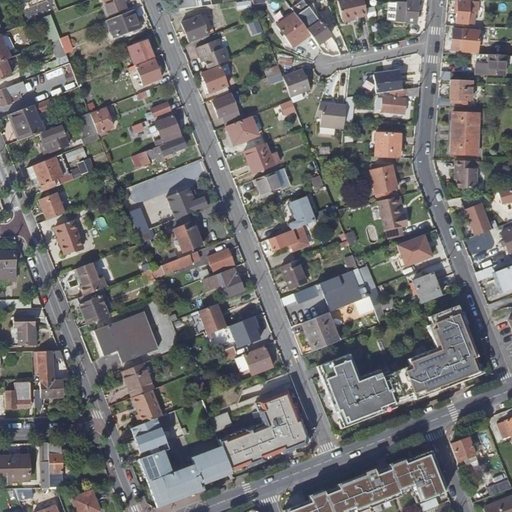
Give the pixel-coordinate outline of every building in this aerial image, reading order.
[(110,0),(111,1),(106,3),(110,12),(125,5),(124,2),(127,1),(126,0),(110,0)] [(366,15),(364,7),(364,6),(362,0),(337,0),(342,20),(343,20),(344,21),(351,20),(351,16),(358,15),(358,17),(366,15)] [(394,21),(415,22),(417,0),(410,0),(406,0),(407,1),(397,1),(394,21)] [(478,10),(479,1),(471,0),(457,0),(456,21),(474,23),(475,10),(478,10)] [(133,8),(104,19),(111,37),(140,25),(133,8)] [(310,34),(306,29),(293,12),(276,24),(293,47),(310,34)] [(208,33),(200,15),(183,23),(190,40),(208,33)] [(310,34),(317,44),(330,35),(319,20),(306,29),(310,34)] [(58,37),(53,25),(44,29),(48,41),(58,37)] [(462,28),(453,28),(451,48),(475,50),(475,42),(461,40),(462,28)] [(0,59),(9,57),(18,53),(17,50),(13,48),(6,50),(0,33),(0,59)] [(65,35),(58,37),(63,50),(70,47),(65,35)] [(64,53),(63,50),(58,37),(48,41),(54,57),(64,53)] [(133,64),(152,56),(145,39),(126,46),(133,64)] [(207,67),(225,60),(220,47),(217,48),(213,39),(194,46),(198,55),(202,54),(207,67)] [(487,63),(474,62),(474,72),(503,73),(504,53),(488,52),(487,63)] [(488,52),(475,52),(474,62),(487,63),(488,52)] [(9,57),(0,59),(0,77),(14,72),(9,57)] [(143,84),(159,77),(151,59),(135,65),(143,84)] [(214,96),(227,91),(216,65),(199,72),(207,91),(211,90),(214,96)] [(269,74),(279,70),(277,65),(267,68),(269,74)] [(284,81),(289,96),(309,88),(301,68),(282,76),(284,81)] [(282,76),(279,70),(269,74),(272,80),(282,76)] [(376,92),(391,90),(402,88),(400,72),(391,73),(390,70),(373,72),(376,92)] [(441,70),(440,78),(450,78),(451,71),(441,70)] [(469,79),(450,78),(449,98),(468,99),(469,79)] [(14,93),(19,91),(16,82),(0,88),(0,100),(2,105),(16,99),(14,93)] [(418,93),(419,86),(402,88),(391,90),(390,95),(382,94),(381,110),(404,113),(407,91),(418,93)] [(142,90),(134,93),(136,98),(145,95),(142,90)] [(225,124),(238,119),(227,93),(211,99),(217,116),(220,115),(222,118),(225,124)] [(343,125),(351,125),(353,95),(346,96),(345,105),(343,125)] [(47,97),(33,103),(37,111),(51,106),(47,97)] [(287,101),(280,104),(284,114),(291,111),(287,101)] [(155,115),(171,109),(168,102),(152,109),(155,115)] [(343,129),(343,125),(345,105),(317,102),(313,117),(320,118),(319,126),(343,129)] [(31,104),(6,114),(16,139),(41,129),(31,104)] [(105,104),(88,111),(91,118),(96,131),(100,130),(101,133),(106,131),(104,128),(110,126),(104,114),(108,113),(105,104)] [(88,111),(82,113),(85,121),(91,118),(88,111)] [(450,132),(476,133),(477,113),(451,112),(450,132)] [(166,140),(178,136),(169,115),(153,122),(159,137),(164,136),(166,140)] [(248,115),(238,119),(225,124),(224,124),(231,143),(256,134),(248,115)] [(144,119),(129,125),(131,130),(147,124),(144,119)] [(50,150),(67,144),(59,126),(40,133),(41,135),(38,136),(40,141),(43,140),(44,143),(47,142),(50,150)] [(98,137),(96,131),(84,136),(86,141),(98,137)] [(476,133),(450,132),(449,152),(475,154),(476,133)] [(369,156),(393,157),(393,133),(370,133),(369,156)] [(158,144),(141,150),(145,160),(152,157),(151,153),(160,149),(164,158),(173,154),(171,150),(183,145),(179,136),(158,145),(158,144)] [(263,142),(241,150),(250,172),(278,161),(276,156),(273,157),(272,153),(267,154),(263,142)] [(84,147),(66,153),(69,161),(87,155),(84,147)] [(60,151),(53,154),(61,173),(68,170),(60,151)] [(41,189),(57,183),(54,176),(61,173),(53,154),(31,162),(41,189)] [(92,160),(71,166),(74,177),(95,170),(92,160)] [(475,160),(457,160),(457,167),(459,167),(458,189),(478,189),(479,168),(475,168),(475,160)] [(390,164),(369,169),(375,193),(395,188),(390,164)] [(131,205),(155,196),(153,191),(189,179),(185,167),(125,187),(131,205)] [(275,169),(254,177),(261,195),(282,187),(275,169)] [(323,182),(320,175),(309,179),(313,188),(323,184),(323,182)] [(511,188),(495,191),(499,202),(511,199),(511,201),(511,188)] [(45,218),(62,212),(54,191),(37,198),(45,218)] [(156,210),(160,220),(166,218),(165,214),(176,209),(169,191),(157,196),(162,208),(156,210)] [(286,222),(289,229),(300,225),(306,223),(315,219),(305,195),(286,202),(293,220),(286,222)] [(390,198),(379,200),(385,229),(402,225),(404,225),(402,214),(399,215),(398,205),(401,204),(399,196),(390,198)] [(463,210),(473,235),(488,229),(478,204),(463,210)] [(136,232),(145,229),(140,217),(131,221),(136,232)] [(315,219),(306,223),(307,226),(321,221),(319,217),(315,219)] [(62,253),(80,246),(70,220),(52,227),(62,253)] [(171,229),(189,221),(188,220),(170,227),(171,229)] [(189,221),(171,229),(181,252),(199,245),(189,221)] [(289,229),(266,238),(270,250),(287,243),(290,250),(307,243),(300,225),(289,229)] [(404,234),(402,225),(385,229),(387,238),(404,234)] [(511,248),(511,227),(498,233),(506,251),(511,248)] [(145,229),(136,232),(139,240),(145,238),(145,236),(147,235),(145,229)] [(432,256),(424,234),(397,245),(401,254),(396,256),(401,268),(432,256)] [(205,254),(216,250),(214,244),(203,248),(205,254)] [(0,278),(14,279),(13,249),(0,249),(0,278)] [(211,270),(229,263),(224,249),(206,256),(211,270)] [(194,251),(158,264),(162,273),(189,263),(187,258),(195,255),(194,251)] [(82,294),(95,289),(102,287),(98,276),(95,277),(93,272),(101,269),(96,258),(74,267),(81,283),(78,284),(82,294)] [(297,259),(281,265),(290,288),(306,281),(297,259)] [(473,272),(476,280),(491,274),(495,285),(497,284),(501,291),(511,286),(511,263),(495,271),(493,268),(504,264),(502,261),(473,272)] [(231,266),(201,278),(210,299),(225,293),(226,295),(242,289),(235,273),(234,273),(231,266)] [(357,268),(318,283),(330,310),(353,301),(367,295),(357,268)] [(432,299),(442,295),(434,272),(413,279),(422,303),(432,299)] [(95,289),(82,294),(84,301),(78,303),(83,314),(84,313),(88,322),(106,315),(104,310),(110,308),(107,301),(101,304),(95,289)] [(373,309),(367,295),(353,301),(359,314),(373,309)] [(30,300),(0,299),(0,307),(30,307),(30,300)] [(224,327),(215,303),(197,310),(205,334),(224,327)] [(319,366),(316,368),(318,372),(326,392),(334,413),(337,412),(341,421),(338,422),(341,429),(352,424),(376,415),(388,410),(396,407),(395,404),(393,401),(413,393),(414,397),(415,400),(426,396),(440,390),(448,387),(461,382),(472,378),(475,376),(484,373),(481,364),(478,365),(475,357),(478,356),(465,325),(468,324),(463,312),(461,313),(458,306),(428,317),(432,327),(428,329),(436,348),(430,350),(408,359),(411,366),(390,374),(389,371),(381,374),(379,370),(365,376),(358,378),(349,355),(319,366)] [(125,362),(156,349),(141,311),(92,331),(101,354),(118,347),(125,362)] [(326,312),(302,321),(313,350),(337,340),(326,312)] [(33,315),(12,315),(12,326),(16,326),(17,345),(33,345),(33,315)] [(256,328),(252,316),(228,325),(237,348),(258,340),(254,329),(256,328)] [(250,374),(270,367),(263,347),(243,354),(250,374)] [(224,350),(226,359),(237,356),(235,348),(224,350)] [(37,382),(62,380),(54,380),(52,351),(36,352),(37,382)] [(144,363),(125,371),(131,387),(129,387),(133,398),(152,390),(154,389),(144,363)] [(33,389),(33,408),(41,407),(41,398),(62,397),(62,380),(37,382),(37,389),(33,389)] [(271,426),(220,446),(232,473),(283,454),(288,452),(294,449),(307,444),(309,436),(298,407),(296,408),(295,406),(287,385),(259,396),(271,426)] [(157,418),(162,416),(152,390),(133,398),(139,414),(137,415),(141,424),(157,418)] [(5,410),(30,409),(30,400),(15,401),(15,391),(4,392),(5,410)] [(212,417),(215,430),(232,426),(229,412),(212,417)] [(166,442),(157,418),(141,424),(131,428),(133,433),(141,452),(149,449),(157,445),(166,442)] [(494,427),(500,441),(508,438),(502,424),(494,427)] [(467,440),(450,446),(456,463),(474,457),(467,440)] [(46,442),(38,442),(39,456),(47,455),(46,445),(46,442)] [(60,452),(59,445),(46,445),(47,455),(48,488),(55,487),(61,487),(60,460),(64,460),(64,452),(60,452)] [(160,451),(157,445),(149,449),(150,451),(151,454),(160,451)] [(172,472),(163,450),(160,451),(151,454),(139,459),(158,507),(204,489),(202,485),(232,473),(220,446),(190,457),(193,464),(172,472)] [(355,511),(393,496),(392,493),(394,492),(413,485),(419,500),(445,489),(430,450),(404,460),(403,457),(388,463),(389,466),(384,468),(375,471),(374,469),(337,484),(338,486),(323,492),(323,489),(308,495),(310,499),(301,503),(282,510),(282,511),(343,511),(354,508),(355,511)] [(0,455),(0,471),(2,471),(3,480),(27,480),(26,455),(0,455)] [(456,469),(461,480),(468,478),(463,466),(456,469)] [(497,496),(506,492),(503,483),(501,484),(494,489),(497,496)] [(92,491),(72,498),(76,511),(95,511),(99,511),(92,491)] [(436,498),(421,504),(423,511),(439,505),(436,498)] [(484,511),(511,511),(511,504),(510,499),(483,509),(484,511)]
